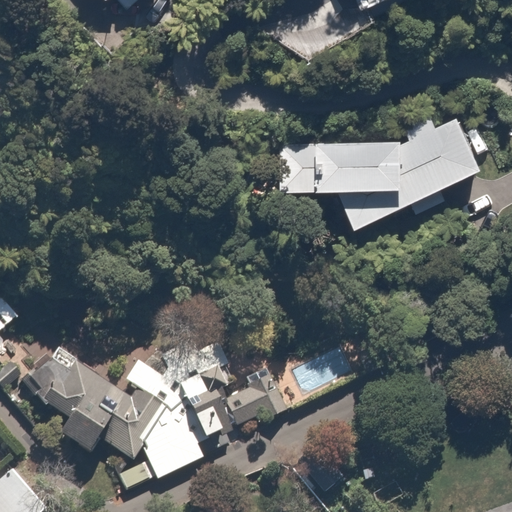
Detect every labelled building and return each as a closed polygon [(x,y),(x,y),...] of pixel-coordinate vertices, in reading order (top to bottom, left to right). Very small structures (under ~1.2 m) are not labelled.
[(413,0),(364,0),(374,20),(415,2),(413,0)] [(453,196),(499,174),(471,119),(448,130),(444,123),(422,133),(426,142),(405,149),(328,149),(336,198),(359,199),(375,233),(421,211),(425,219),(457,204),(453,196)] [(165,407),(73,362),(51,407),(75,419),(64,441),(99,459),(105,446),(137,462),(165,407)] [(197,409),(213,442),(273,413),(256,379),(197,409)] [(0,511),(55,511),(18,469),(0,483),(0,511)]
